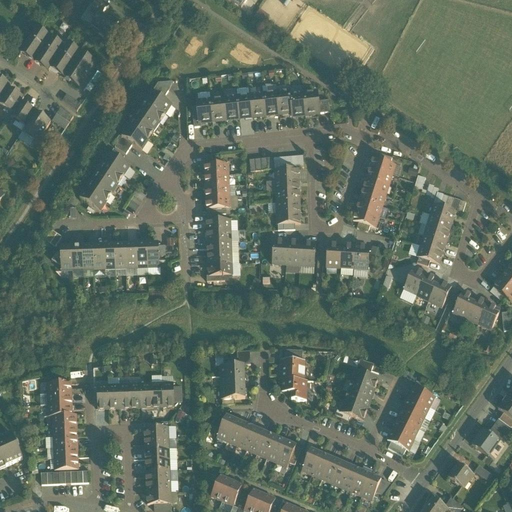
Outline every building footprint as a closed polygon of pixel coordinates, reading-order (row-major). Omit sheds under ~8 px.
[(227,0),(241,9),(247,0),(227,0)] [(92,25),(109,37),(118,23),(105,14),(109,8),(106,6),(99,1),(90,14),(96,18),(92,25)] [(270,17),(259,10),(254,19),(264,25),(270,17)] [(85,21),(92,25),(96,18),(90,14),(85,21)] [(27,58),(34,63),(50,40),(49,39),(48,42),(35,33),(36,30),(20,53),(21,54),(27,45),(33,49),(27,58)] [(49,39),(36,30),(35,33),(48,42),(49,39)] [(41,67),(49,72),(66,46),(66,45),(64,48),(63,49),(62,51),(49,42),(51,40),(50,40),(34,63),(35,63),(41,54),(47,58),(41,67)] [(63,49),(51,40),(49,42),(62,51),(63,49)] [(27,45),(21,54),(27,58),(33,49),(27,45)] [(57,73),(65,78),(80,55),(78,57),(65,48),(67,46),(66,46),(49,72),(51,69),(57,60),(63,64),(57,73)] [(80,55),(67,46),(65,48),(78,57),(80,55)] [(41,54),(35,63),(41,67),(47,58),(41,54)] [(94,65),(80,55),(65,78),(79,88),(94,65)] [(57,60),(51,69),(57,73),(63,64),(57,60)] [(0,100),(1,101),(9,89),(10,87),(0,79),(0,100)] [(158,85),(155,90),(166,97),(169,92),(158,85)] [(262,89),(263,96),(276,95),(275,89),(275,87),(262,89)] [(24,99),(9,89),(1,101),(0,101),(0,106),(13,115),(21,103),(24,99)] [(163,102),(166,97),(155,90),(152,95),(163,102)] [(249,90),(236,92),(237,99),(250,98),(249,90)] [(223,101),(237,99),(236,92),(223,93),(223,101)] [(289,94),(276,95),(278,116),(292,114),(290,97),(289,94)] [(147,144),(172,108),(163,102),(152,95),(121,140),(132,147),(141,153),(147,144)] [(198,96),(199,104),(210,102),(209,95),(198,96)] [(276,95),(263,96),(265,117),(278,116),(276,95)] [(316,95),(303,96),(305,117),(319,115),(317,103),(316,95)] [(62,103),(77,113),(81,106),(66,96),(62,103)] [(263,96),(250,98),(252,119),(265,117),(263,96)] [(303,96),(290,97),(292,114),(292,118),(305,117),(303,96)] [(250,98),(237,99),(239,120),(252,119),(250,98)] [(237,99),(223,101),(226,122),(239,120),(237,99)] [(223,101),(210,102),(213,123),(226,122),(223,101)] [(213,123),(210,102),(199,104),(197,104),(198,113),(199,125),(200,125),(213,123)] [(36,113),(21,103),(13,115),(11,118),(16,122),(26,128),(36,113)] [(60,109),(56,116),(69,124),(73,118),(60,109)] [(51,123),(36,113),(26,128),(22,133),(37,143),(51,123)] [(192,113),(194,129),(200,129),(200,125),(199,125),(198,113),(192,113)] [(69,124),(56,116),(52,122),(65,131),(69,124)] [(13,127),(22,133),(26,128),(16,122),(13,127)] [(119,138),(116,143),(129,152),(132,147),(121,140),(119,138)] [(125,157),(129,152),(116,143),(114,146),(116,148),(115,150),(125,157)] [(153,148),(147,144),(141,153),(147,157),(153,148)] [(114,151),(110,156),(121,164),(124,159),(114,151)] [(100,215),(130,170),(121,164),(110,156),(80,202),(100,215)] [(379,162),(390,165),(392,160),(380,156),(379,162)] [(373,160),(369,170),(392,178),(392,177),(395,167),(390,165),(379,162),(373,160)] [(204,167),(205,178),(228,177),(228,166),(204,167)] [(402,169),(395,167),(392,177),(398,179),(402,169)] [(418,172),(410,169),(407,176),(416,179),(418,172)] [(369,170),(366,181),(389,188),(392,178),(369,170)] [(274,172),(275,183),(299,182),(298,171),(292,171),(286,171),(280,171),(274,172)] [(205,178),(205,189),(229,188),(228,177),(205,178)] [(414,189),(422,192),(425,183),(425,181),(418,178),(414,189)] [(366,181),(363,191),(385,198),(389,188),(366,181)] [(275,183),(275,194),(299,193),(299,182),(275,183)] [(275,194),(275,183),(266,183),(267,194),(275,194)] [(421,194),(426,195),(429,186),(429,185),(425,183),(422,192),(421,194)] [(426,197),(431,198),(434,189),(434,188),(429,186),(426,195),(426,197)] [(205,189),(206,200),(229,199),(229,188),(205,189)] [(430,200),(435,201),(437,195),(439,191),(434,189),(431,198),(430,200)] [(363,191),(359,201),(382,209),(385,198),(363,191)] [(133,197),(141,203),(145,198),(136,193),(133,197)] [(275,194),(276,204),(299,203),(299,193),(275,194)] [(434,206),(439,208),(443,197),(443,196),(437,195),(435,201),(434,206)] [(439,208),(445,210),(449,199),(443,197),(439,208)] [(229,199),(230,210),(238,210),(237,198),(235,199),(229,199)] [(78,204),(72,199),(68,205),(75,209),(78,204)] [(229,199),(206,200),(206,211),(208,211),(226,210),(230,210),(229,199)] [(445,210),(451,212),(454,200),(449,199),(445,210)] [(451,212),(456,214),(460,202),(454,200),(451,212)] [(359,201),(356,211),(379,219),(379,218),(382,209),(359,201)] [(456,214),(462,215),(466,204),(460,202),(456,214)] [(276,205),(276,215),(300,214),(299,203),(276,204),(276,205)] [(434,206),(430,217),(453,224),(456,214),(434,206)] [(382,209),(379,218),(385,220),(388,210),(382,209)] [(375,229),(379,219),(356,211),(353,222),(358,224),(370,228),(375,229)] [(300,225),(300,214),(276,215),(277,226),(294,226),(300,225)] [(427,227),(430,217),(423,215),(419,225),(421,226),(427,227)] [(430,217),(427,227),(449,235),(453,224),(430,217)] [(206,223),(207,234),(231,233),(230,223),(230,222),(219,222),(208,223),(206,223)] [(357,230),(368,233),(370,228),(358,224),(357,230)] [(427,227),(421,226),(418,236),(423,238),(427,227)] [(427,227),(423,238),(446,245),(449,235),(427,227)] [(45,242),(55,249),(62,239),(52,232),(45,242)] [(231,244),(231,233),(207,234),(207,245),(231,244)] [(231,233),(231,244),(238,244),(239,244),(239,233),(238,233),(231,233)] [(423,238),(420,248),(443,255),(446,245),(423,238)] [(272,266),(286,266),(287,246),(282,246),(282,242),(273,242),(272,266)] [(286,266),(300,267),(300,258),(294,258),(295,246),(295,247),(296,243),(287,243),(287,246),(286,266)] [(231,255),(231,244),(207,245),(208,256),(231,255)] [(306,258),(300,258),(300,267),(314,268),(315,245),(306,244),(306,247),(307,247),(306,258)] [(158,245),(147,246),(148,269),(159,269),(158,245)] [(337,269),(340,270),(340,260),(335,260),(335,249),(336,249),(336,246),(327,245),(326,269),(327,269),(337,269)] [(417,259),(420,248),(412,245),(408,256),(417,259)] [(125,246),(115,247),(115,271),(126,270),(125,246)] [(136,246),(125,246),(126,270),(137,270),(136,246)] [(147,246),(136,246),(137,270),(148,269),(147,246)] [(353,271),(354,271),(354,261),(355,250),(355,247),(347,246),(346,250),(347,250),(346,261),(340,260),(340,270),(341,270),(353,271)] [(104,247),(93,248),(94,271),(105,271),(104,247)] [(115,247),(104,247),(105,271),(115,271),(115,247)] [(360,262),(354,261),(354,271),(368,271),(369,248),(360,247),(360,250),(361,250),(360,262)] [(82,248),(71,249),(72,272),(83,272),(82,248)] [(93,248),(82,248),(83,272),(94,271),(93,248)] [(384,252),(372,248),(369,256),(381,260),(384,252)] [(439,266),(443,255),(420,248),(417,259),(418,259),(430,263),(439,266)] [(72,272),(71,249),(60,249),(60,255),(61,268),(61,273),(72,272)] [(61,268),(60,255),(56,255),(51,262),(60,268),(61,268)] [(232,265),(231,255),(208,256),(208,266),(232,265)] [(417,265),(428,268),(430,263),(418,259),(417,265)] [(232,277),(232,265),(208,266),(208,277),(224,277),(232,277)] [(240,265),(239,265),(232,265),(232,277),(240,277),(240,265)] [(300,267),(286,266),(285,274),(299,275),(299,274),(300,267)] [(368,271),(354,271),(353,278),(367,279),(368,271)] [(511,275),(507,271),(500,280),(511,289),(511,275)] [(416,297),(426,276),(418,272),(417,275),(413,286),(407,283),(403,292),(416,297)] [(407,283),(413,286),(417,275),(412,273),(407,283)] [(434,279),(426,276),(416,297),(429,303),(433,295),(427,292),(432,282),(434,279)] [(392,279),(386,278),(383,286),(389,288),(392,279)] [(260,282),(255,279),(252,285),(257,288),(260,282)] [(511,302),(511,289),(500,280),(493,288),(502,296),(511,303),(511,302)] [(433,295),(437,285),(432,282),(427,292),(433,295)] [(438,297),(433,295),(429,303),(442,309),(451,288),(443,284),(442,287),(438,297)] [(442,287),(437,285),(433,295),(438,297),(442,287)] [(492,295),(499,301),(502,296),(493,288),(489,293),(492,295)] [(416,297),(403,292),(400,299),(413,305),(416,297)] [(452,314),(465,320),(469,312),(464,309),(469,299),(470,296),(462,293),(452,314)] [(469,312),(474,301),(469,299),(464,309),(469,312)] [(474,314),(469,312),(465,320),(478,326),(488,304),(480,301),(479,304),(474,314)] [(479,304),(474,301),(469,312),(474,314),(479,304)] [(495,308),(488,304),(478,326),(491,332),(499,313),(494,311),(495,308)] [(430,319),(424,316),(420,323),(427,326),(430,319)] [(284,362),(302,362),(302,353),(284,352),(284,362)] [(244,367),(250,367),(250,353),(237,354),(237,360),(238,367),(244,367)] [(224,367),(223,361),(223,356),(215,356),(216,368),(220,368),(224,367)] [(280,382),(286,382),(304,383),(304,382),(305,362),(302,362),(284,362),(284,367),(281,367),(280,382)] [(357,368),(371,373),(373,366),(359,362),(357,368)] [(220,368),(220,379),(244,378),(244,367),(238,367),(224,367),(220,368)] [(369,378),(371,373),(357,368),(355,373),(369,378)] [(355,373),(352,384),(374,392),(378,381),(369,378),(355,373)] [(249,378),(250,388),(257,388),(260,388),(260,377),(249,378)] [(151,378),(151,386),(162,386),(162,379),(162,378),(151,378)] [(220,379),(221,389),(244,389),(244,378),(220,379)] [(304,383),(286,382),(286,394),(289,394),(289,393),(291,393),(291,401),(306,402),(307,390),(304,390),(304,384),(307,384),(307,382),(304,382),(304,383)] [(348,394),(352,384),(346,382),(342,392),(348,394)] [(414,389),(424,394),(426,388),(416,383),(414,389)] [(47,385),(48,396),(71,396),(71,384),(47,385)] [(370,402),(374,392),(352,384),(348,394),(370,402)] [(173,385),(162,386),(163,409),(174,409),(174,405),(173,389),(173,385)] [(140,386),(130,387),(130,411),(141,410),(140,386)] [(151,386),(140,386),(141,410),(152,410),(151,386)] [(162,386),(151,386),(152,410),(163,409),(162,386)] [(119,387),(108,388),(109,411),(120,411),(119,387)] [(130,387),(119,387),(120,411),(130,411),(130,387)] [(98,412),(109,411),(108,388),(97,388),(98,412)] [(424,394),(431,397),(433,392),(426,388),(424,394)] [(181,389),(173,389),(174,405),(182,404),(181,389)] [(245,400),(244,389),(221,389),(221,401),(222,401),(234,400),(245,400)] [(414,389),(408,399),(430,410),(435,399),(431,397),(424,394),(414,389)] [(503,416),(511,422),(511,392),(497,412),(503,416)] [(367,412),(370,402),(348,394),(344,404),(367,412)] [(48,407),(48,396),(40,397),(40,407),(48,407)] [(72,406),(71,396),(48,396),(48,407),(72,406)] [(425,421),(430,410),(408,399),(403,410),(425,421)] [(435,399),(430,410),(435,413),(440,402),(435,399)] [(363,422),(367,412),(344,404),(341,413),(341,414),(350,417),(363,422)] [(72,417),(72,406),(48,407),(48,418),(52,418),(72,417)] [(419,431),(425,421),(403,410),(398,421),(419,431)] [(430,410),(425,421),(430,423),(435,413),(430,410)] [(335,418),(348,424),(350,417),(341,414),(341,413),(337,412),(335,418)] [(185,416),(178,413),(176,420),(183,423),(185,416)] [(452,417),(444,414),(442,418),(450,422),(452,417)] [(511,422),(503,416),(499,422),(510,430),(511,427),(511,422)] [(76,417),(72,417),(52,418),(53,429),(76,428),(76,417)] [(217,439),(227,444),(236,422),(226,417),(224,422),(219,433),(217,439)] [(214,431),(219,433),(224,422),(218,420),(214,431)] [(414,442),(419,431),(398,421),(392,431),(414,442)] [(425,421),(419,431),(424,434),(430,423),(425,421)] [(246,426),(236,422),(227,444),(237,448),(246,426)] [(511,432),(511,431),(510,430),(499,422),(492,431),(493,432),(501,438),(504,434),(509,438),(511,432)] [(256,430),(246,426),(237,448),(247,452),(256,430)] [(77,439),(76,428),(53,429),(53,440),(77,439)] [(144,430),(145,441),(168,440),(168,429),(144,430)] [(168,429),(168,440),(176,440),(176,429),(168,429)] [(266,435),(256,430),(247,452),(257,456),(266,435)] [(409,453),(414,442),(392,431),(387,442),(391,444),(406,451),(409,453)] [(419,444),(424,434),(419,431),(414,442),(419,444)] [(472,447),(487,458),(501,438),(493,432),(490,437),(483,431),(482,432),(483,432),(477,441),(476,441),(472,447)] [(0,440),(0,467),(4,465),(6,468),(23,461),(11,435),(0,440)] [(276,439),(266,435),(257,456),(267,461),(276,439)] [(77,449),(77,439),(53,440),(54,450),(77,449)] [(286,443),(276,439),(267,461),(277,465),(286,443)] [(54,450),(53,440),(45,440),(46,451),(47,451),(54,450)] [(145,441),(145,452),(169,451),(168,440),(145,441)] [(168,440),(169,451),(177,451),(176,440),(168,440)] [(420,445),(419,444),(414,442),(409,453),(415,456),(420,445)] [(296,447),(286,443),(277,465),(287,469),(289,464),(296,447)] [(406,451),(391,444),(388,450),(402,458),(406,451)] [(289,464),(294,466),(302,450),(296,447),(289,464)] [(78,460),(77,449),(54,450),(54,461),(78,460)] [(145,452),(146,463),(169,462),(169,451),(145,452)] [(169,451),(169,462),(177,462),(177,451),(169,451)] [(213,456),(209,451),(204,455),(207,460),(213,456)] [(302,473),(312,477),(321,456),(311,451),(309,456),(304,467),(302,473)] [(299,465),(304,467),(309,456),(303,454),(299,465)] [(331,460),(321,456),(312,477),(322,481),(331,460)] [(78,471),(78,460),(54,461),(54,472),(78,471)] [(341,464),(331,460),(322,481),(332,486),(341,464)] [(146,463),(146,474),(170,473),(169,462),(146,463)] [(169,462),(170,473),(177,473),(177,462),(169,462)] [(351,468),(341,464),(332,486),(342,490),(351,468)] [(456,483),(464,490),(473,477),(458,466),(448,479),(455,485),(456,483)] [(361,472),(351,468),(342,490),(352,494),(361,472)] [(474,474),(487,484),(492,477),(479,468),(474,474)] [(371,477),(361,472),(352,494),(361,498),(371,477)] [(88,473),(76,474),(77,486),(89,485),(88,473)] [(146,474),(146,485),(170,484),(170,473),(146,474)] [(170,473),(170,484),(178,483),(177,473),(170,473)] [(381,481),(371,477),(361,498),(372,503),(375,494),(381,481)] [(211,499),(222,504),(231,482),(220,478),(211,499)] [(375,494),(381,497),(390,485),(381,481),(375,494)] [(242,487),(231,482),(222,504),(233,508),(242,487)] [(178,494),(178,483),(170,484),(170,494),(177,494),(178,494)] [(146,485),(147,495),(170,494),(170,484),(146,485)] [(244,511),(257,511),(264,497),(253,492),(244,511)] [(301,497),(290,492),(288,496),(300,501),(301,497)] [(170,494),(147,495),(147,506),(155,506),(171,506),(170,494)] [(270,511),(275,501),(264,497),(257,511),(270,511)] [(424,511),(443,511),(446,508),(434,499),(424,511)] [(448,506),(456,511),(460,511),(463,509),(451,501),(448,506)]
